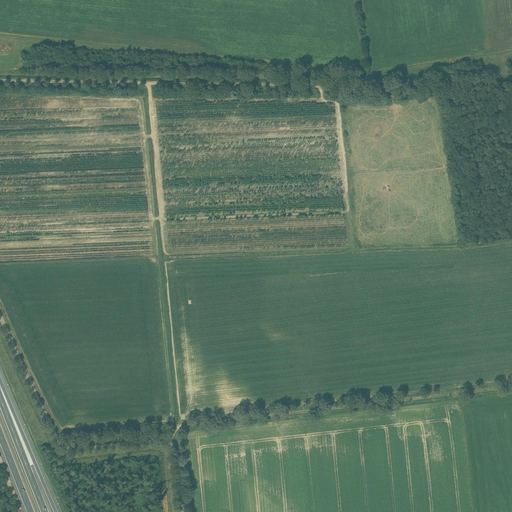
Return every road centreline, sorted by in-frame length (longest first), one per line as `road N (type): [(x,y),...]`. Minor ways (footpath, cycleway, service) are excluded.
road 1 (track): [(0,80),(511,87)]
road 2 (track): [(511,386),(219,421),(178,430),(167,442)]
road 3 (unclassified): [(182,511),(177,457),(167,442),(61,443),(0,314)]
road 4 (motorway): [(56,511),(0,381)]
road 5 (motorway): [(44,511),(0,396)]
